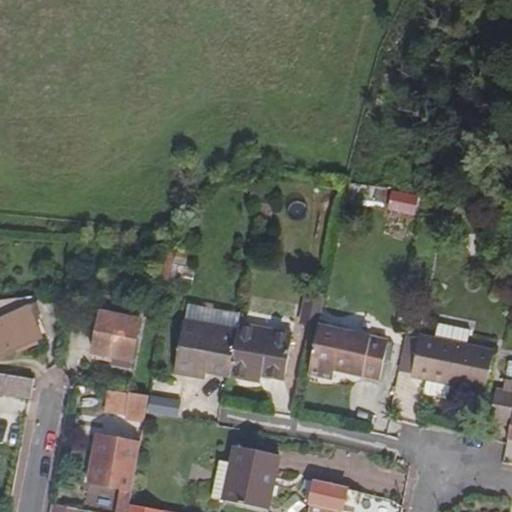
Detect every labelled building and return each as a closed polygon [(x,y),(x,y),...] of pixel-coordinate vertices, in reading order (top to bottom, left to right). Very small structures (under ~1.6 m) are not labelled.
[(416,215),(419,195),(392,191),(390,212),(416,215)] [(168,288),(176,239),(171,246),(161,259),(150,279),(168,288)] [(184,265),(186,251),(176,250),(173,264),(184,265)] [(314,324),(319,292),(302,289),(297,321),(314,324)] [(0,355),(44,337),(30,305),(0,318),(0,355)] [(228,375),(235,326),(235,325),(237,315),(185,307),(173,374),(204,379),(206,372),(228,375)] [(143,362),(150,322),(110,314),(103,354),(143,362)] [(484,393),(492,350),(464,345),(467,330),(436,324),(433,339),(418,336),(418,339),(411,376),(410,380),(484,393)] [(283,379),(290,335),(235,325),(235,326),(228,375),(259,381),(261,375),(283,379)] [(378,379),(385,340),(313,329),(306,376),(331,381),(333,371),(349,374),(350,367),(362,369),(361,376),(378,379)] [(411,376),(418,339),(404,337),(398,374),(411,376)] [(361,376),(362,369),(350,367),(349,374),(361,376)] [(0,392),(31,398),(34,379),(0,372),(0,392)] [(507,420),(511,387),(511,380),(495,378),(494,385),(492,386),(487,417),(507,420)] [(149,399),(149,396),(111,391),(108,413),(146,420),(147,414),(149,399)] [(177,419),(179,404),(149,399),(147,414),(177,419)] [(130,472),(134,450),(118,447),(119,439),(99,435),(90,484),(126,491),(128,480),(135,482),(136,473),(130,472)] [(269,509),(279,456),(234,447),(231,464),(218,462),(212,498),(269,509)] [(311,498),(314,482),(305,480),(304,486),(307,487),(305,497),(311,498)] [(345,509),(348,490),(314,482),(311,498),(308,511),(330,511),(331,507),(345,509)] [(285,511),(299,511),(305,507),(295,494),(280,506),(285,511)] [(392,511),(394,505),(365,498),(361,511),(392,511)]
